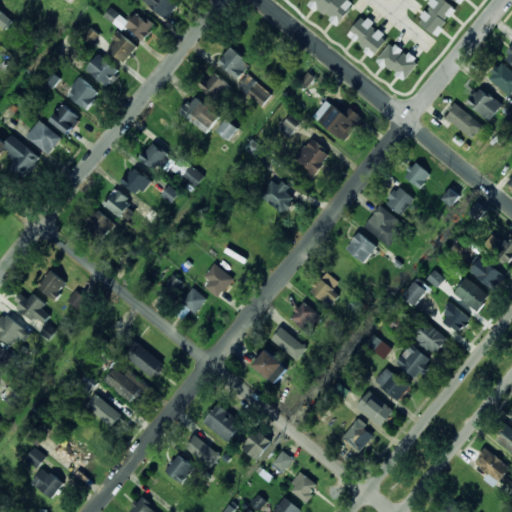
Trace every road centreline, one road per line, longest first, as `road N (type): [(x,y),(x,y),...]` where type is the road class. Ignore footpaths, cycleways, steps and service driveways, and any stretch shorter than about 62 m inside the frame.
road 1 (residential): [(93,511),(497,0)]
road 2 (residential): [(393,511),(0,190)]
road 3 (residential): [(0,277),(223,0)]
road 4 (residential): [(511,207),(259,0)]
road 5 (secondary): [(511,315),(352,511)]
road 6 (secondary): [(399,511),(511,372)]
